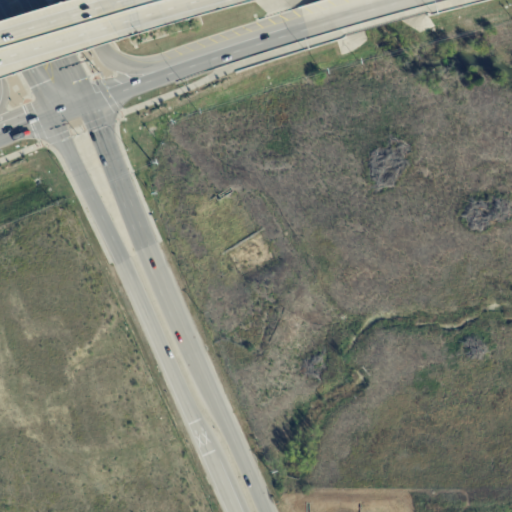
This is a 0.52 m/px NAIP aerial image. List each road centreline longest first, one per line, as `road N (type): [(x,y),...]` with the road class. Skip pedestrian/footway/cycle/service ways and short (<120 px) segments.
road 1 (secondary): [(49,115),(205,452)]
road 2 (secondary): [(218,398),(89,101)]
road 3 (secondary): [(164,75),(294,32)]
road 4 (motorway): [(0,59),(119,20)]
road 5 (secondary): [(74,0),(116,62),(164,75)]
road 6 (secondary): [(267,511),(218,398)]
